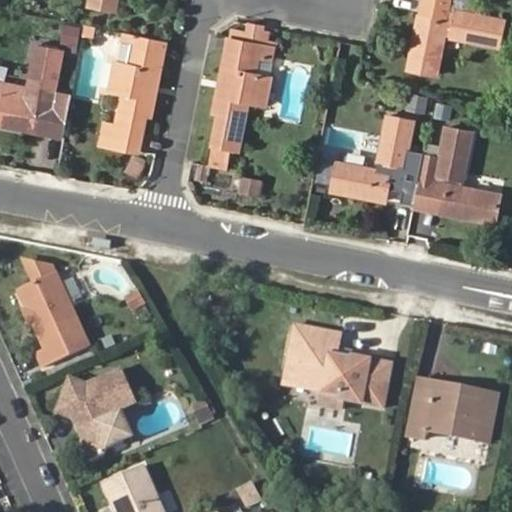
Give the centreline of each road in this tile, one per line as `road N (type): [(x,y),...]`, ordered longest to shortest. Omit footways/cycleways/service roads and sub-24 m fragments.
road 1 (residential): [(165,225),(511,295)]
road 2 (residential): [(165,225),(212,0)]
road 3 (residential): [(0,192),(165,225)]
road 4 (residential): [(0,377),(58,511)]
